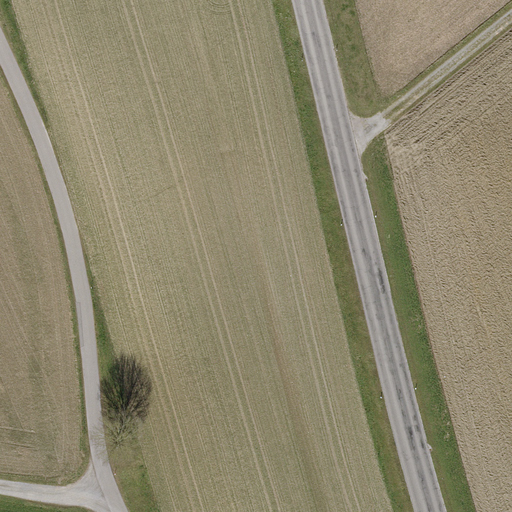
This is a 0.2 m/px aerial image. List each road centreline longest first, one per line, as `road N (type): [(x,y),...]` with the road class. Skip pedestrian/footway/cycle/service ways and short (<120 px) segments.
road 1 (tertiary): [(310,0),(434,511)]
road 2 (track): [(511,18),(347,150)]
